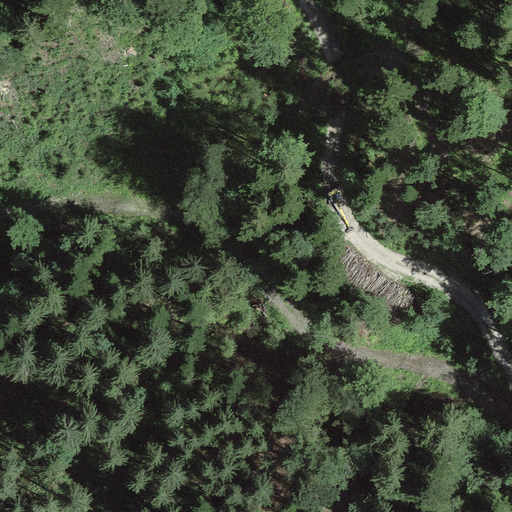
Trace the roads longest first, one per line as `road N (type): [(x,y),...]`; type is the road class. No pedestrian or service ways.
road 1 (track): [(0,220),(91,208),(182,213),(215,226),(311,342),(336,355),(447,377),(511,408)]
road 2 (track): [(511,361),(465,287),(380,258),(344,220),(325,180),(340,85),(327,29),(308,0)]
